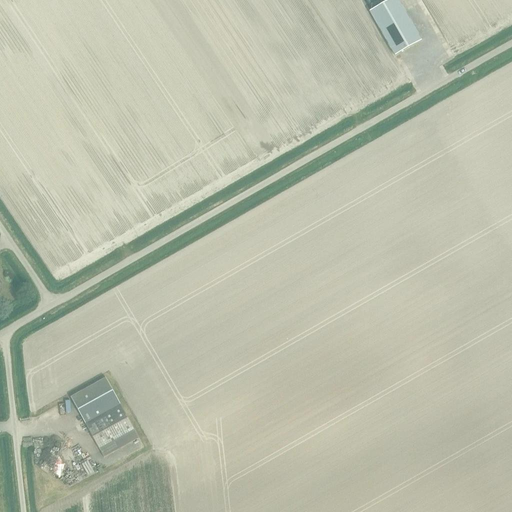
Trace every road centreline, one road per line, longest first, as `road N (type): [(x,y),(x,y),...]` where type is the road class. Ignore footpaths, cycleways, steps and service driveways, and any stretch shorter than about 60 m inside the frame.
road 1 (unclassified): [(51,304),(511,40)]
road 2 (unclassified): [(22,511),(1,333)]
